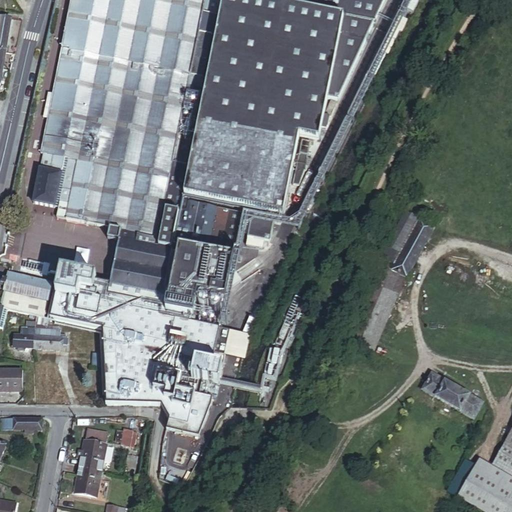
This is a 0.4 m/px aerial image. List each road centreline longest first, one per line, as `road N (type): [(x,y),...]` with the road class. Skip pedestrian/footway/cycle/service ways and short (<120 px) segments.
road 1 (unclassified): [(58,413),(159,417),(156,482),(168,502),(188,497),(232,420),(276,416)]
road 2 (secondary): [(0,183),(44,0)]
